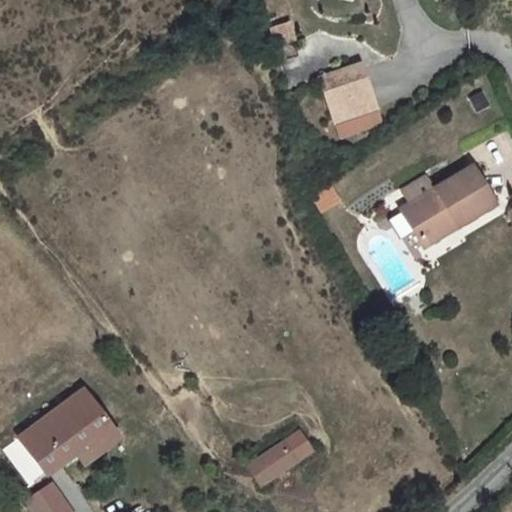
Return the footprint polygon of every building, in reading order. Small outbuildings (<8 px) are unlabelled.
[(291,31),(273,38),(278,53),(296,46),(291,31)] [(323,92),(332,113),(344,136),(383,118),(363,74),(323,92)] [(470,166),(396,212),(415,243),(449,222),(458,235),(498,210),(470,166)] [(424,257),(458,235),(449,222),(415,243),(424,257)] [(91,396),(24,447),(53,483),(94,451),(103,462),(128,441),(91,396)] [(269,492),(301,466),(283,445),(251,471),(269,492)] [(65,511),(50,492),(36,502),(30,508),(32,511),(65,511)]
